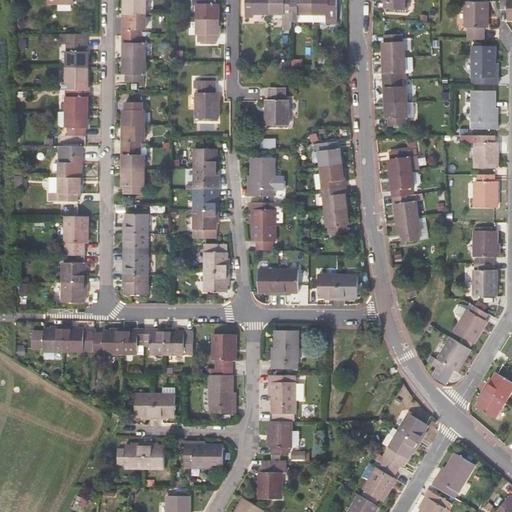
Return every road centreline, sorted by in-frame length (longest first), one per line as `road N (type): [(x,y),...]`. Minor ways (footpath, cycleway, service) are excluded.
road 1 (residential): [(384,316),(364,152),(359,0)]
road 2 (residential): [(102,315),(107,0)]
road 3 (residential): [(230,164),(248,314)]
road 4 (residential): [(102,315),(248,314)]
road 5 (residential): [(248,314),(384,316)]
road 6 (residential): [(511,299),(449,416)]
road 7 (residential): [(249,431),(125,430)]
road 8 (residential): [(449,416),(417,384),(384,316)]
